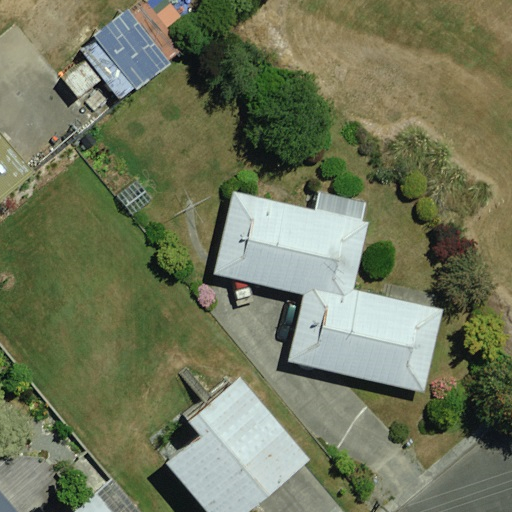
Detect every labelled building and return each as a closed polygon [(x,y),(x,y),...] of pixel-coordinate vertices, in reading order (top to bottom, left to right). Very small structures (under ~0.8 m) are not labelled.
[(156,0),(108,0),(52,43),(102,104),(186,37),(156,0)] [(64,60),(40,78),(56,100),(80,83),(64,60)] [(0,197),(36,169),(0,132),(0,197)] [(360,222),(213,189),(194,273),(284,293),(268,362),(417,395),(438,303),(346,283),(360,222)] [(241,382),(155,453),(203,511),(247,511),(308,462),(241,382)] [(0,511),(107,511),(93,495),(72,511),(22,511),(0,485),(0,511)]
